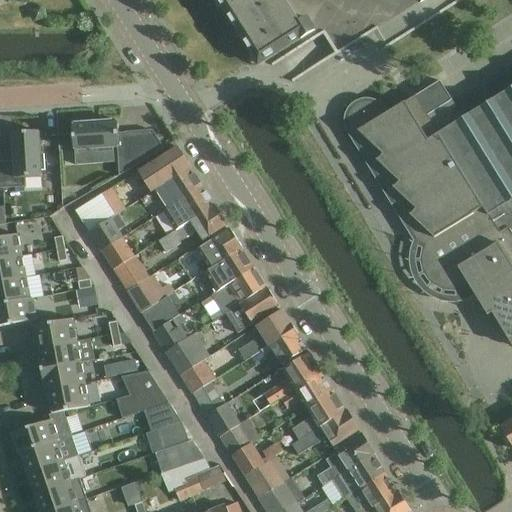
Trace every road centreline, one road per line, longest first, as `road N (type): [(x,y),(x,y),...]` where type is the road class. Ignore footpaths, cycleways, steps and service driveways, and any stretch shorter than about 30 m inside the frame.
road 1 (tertiary): [(437,511),(187,113)]
road 2 (tertiary): [(187,113),(117,0)]
